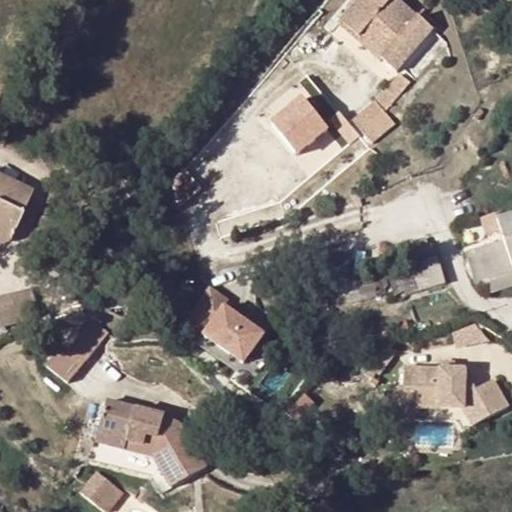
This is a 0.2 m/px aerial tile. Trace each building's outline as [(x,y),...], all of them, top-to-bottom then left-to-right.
[(367,28),(390,48),(381,59),(396,72),(432,30),(397,0),(358,0),(340,21),(358,37),(367,28)] [(511,7),(511,0),(481,0),(484,12),(511,7)] [(340,21),(336,26),(378,62),(381,59),(390,48),(367,28),(358,37),(340,21)] [(412,84),(400,74),(377,100),(388,113),(412,84)] [(377,101),(353,120),(372,144),(396,125),(377,101)] [(328,130),(303,102),(273,128),(298,157),(328,130)] [(189,175),(173,187),(179,208),(202,191),(189,175)] [(28,193),(0,181),(0,246),(6,249),(28,193)] [(481,220),(485,234),(499,231),(497,222),(495,216),(481,220)] [(511,217),(501,221),(497,222),(499,231),(500,235),(511,230),(511,217)] [(511,230),(500,235),(503,243),(489,247),(466,253),(467,260),(475,258),(483,282),(511,273),(511,230)] [(404,245),(407,254),(428,248),(425,239),(404,245)] [(428,248),(407,254),(410,267),(436,260),(433,246),(428,248)] [(467,260),(466,260),(474,286),(483,284),(483,282),(475,258),(467,260)] [(436,260),(410,267),(414,281),(440,272),(436,260)] [(419,294),(414,281),(410,267),(397,270),(354,283),(360,303),(391,294),(393,302),(419,294)] [(419,294),(444,287),(440,272),(414,281),(419,294)] [(511,273),(483,282),(483,284),(488,296),(511,288),(511,273)] [(237,294),(221,279),(197,305),(213,321),(209,326),(244,358),(268,332),(232,300),(237,294)] [(34,287),(0,297),(0,328),(42,316),(34,287)] [(78,330),(48,367),(69,384),(109,334),(94,322),(83,334),(78,330)] [(473,431),(507,409),(490,382),(473,392),(468,384),(462,384),(462,373),(437,373),(401,374),(402,394),(385,394),(386,427),(414,426),(414,415),(463,414),(473,431)] [(312,407),(303,399),(285,418),(294,426),(312,407)] [(174,433),(161,429),(164,417),(107,402),(96,442),(152,457),(171,490),(205,470),(180,426),(177,425),(174,433)] [(174,433),(177,425),(164,417),(161,429),(174,433)] [(163,494),(171,490),(152,457),(96,442),(92,460),(152,475),(163,494)] [(107,511),(123,494),(97,473),(80,492),(104,511),(107,511)]
